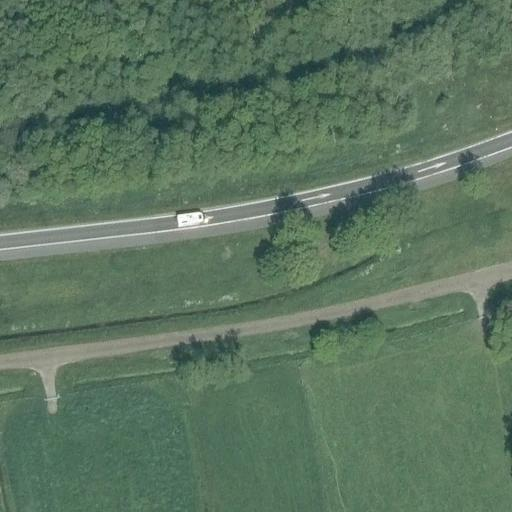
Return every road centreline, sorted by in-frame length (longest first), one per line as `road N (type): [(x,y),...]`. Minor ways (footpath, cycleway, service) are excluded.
road 1 (motorway): [(0,243),(274,206),(415,174),(511,139)]
road 2 (unclassified): [(0,361),(314,318),(511,271)]
